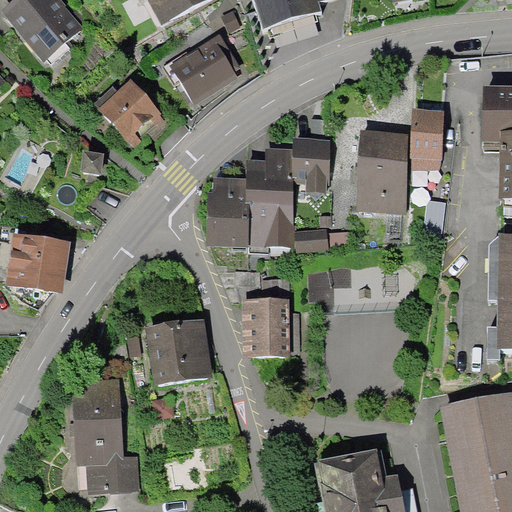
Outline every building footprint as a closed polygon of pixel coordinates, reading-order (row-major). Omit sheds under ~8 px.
[(66,6),(61,0),(12,0),(1,10),(44,62),(84,28),(66,6)] [(147,0),(161,25),(207,0),(147,0)] [(253,0),(261,28),(298,18),(322,11),(319,1),(322,0),(253,0)] [(241,68),(220,34),(170,64),(195,105),(220,89),(239,78),(235,72),(241,68)] [(162,113),(131,79),(117,91),(113,86),(94,104),(134,148),(142,141),(139,138),(155,124),(157,126),(164,120),(160,115),(162,113)] [(511,85),(483,85),(482,144),(501,145),(501,152),(499,198),(511,198),(511,85)] [(444,110),(412,108),(410,158),(412,158),(412,170),(440,171),(440,160),(442,160),(444,110)] [(409,134),(361,130),(356,211),(406,215),(409,134)] [(294,138),(293,149),(292,178),(294,178),(294,183),(306,184),(305,192),(326,193),(327,184),(329,184),(331,140),(307,139),(294,138)] [(247,160),(246,178),(245,205),(250,205),(249,246),(295,247),(295,232),(296,232),(296,226),(293,226),(294,183),(294,178),(292,178),(293,149),(279,148),(266,148),(266,160),(247,160)] [(104,153),(83,150),(80,171),(102,173),(104,153)] [(234,178),(213,177),(212,192),(208,192),(206,246),(249,247),(249,246),(250,205),(245,205),(246,178),(234,178)] [(320,216),(320,227),(332,227),(332,216),(320,216)] [(327,229),(296,232),(295,232),(295,247),(295,253),(329,251),(329,247),(327,233),(327,229)] [(349,232),(327,233),(329,247),(350,246),(349,232)] [(14,233),(7,285),(64,293),(68,265),(71,241),(14,233)] [(511,233),(499,233),(497,350),(511,349),(511,233)] [(289,298),(243,299),(243,326),(244,357),(290,356),(290,353),(300,353),(299,313),(289,313),(289,298)] [(209,357),(203,318),(147,327),(156,387),(213,378),(209,357)] [(128,337),(131,356),(141,355),(138,336),(128,337)] [(124,456),(119,379),(73,382),(78,465),(86,465),(88,494),(140,491),(138,455),(124,456)] [(511,511),(511,392),(441,406),(462,511),(511,511)] [(172,398),(152,401),(155,419),(174,416),(172,398)] [(377,449),(318,460),(326,511),(404,511),(400,491),(397,474),(383,476),(377,449)] [(417,511),(413,488),(400,491),(404,511),(417,511)]
